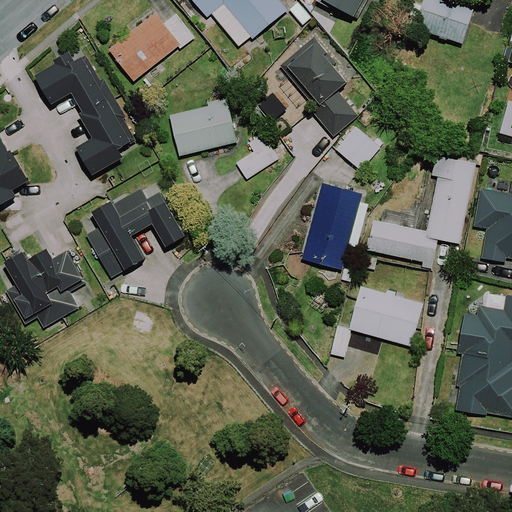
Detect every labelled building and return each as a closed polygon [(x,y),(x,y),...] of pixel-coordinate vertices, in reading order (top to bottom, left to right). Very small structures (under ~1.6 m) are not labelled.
[(189,0),(205,19),(210,15),(238,50),(285,13),(274,0),(189,0)] [(319,0),(319,2),(352,21),(363,0),(319,0)] [(474,9),(449,0),(422,0),(412,28),(460,47),(474,9)] [(192,39),(175,16),(162,25),(155,16),(108,51),(132,83),(192,39)] [(313,38),(282,67),(320,107),(310,116),(333,140),(357,117),(335,94),(351,78),(334,60),(313,38)] [(136,133),(102,71),(81,83),(94,107),(62,124),(82,161),(136,133)] [(511,140),(511,100),(511,104),(504,102),(495,136),(511,140)] [(168,119),(179,159),(233,144),(222,104),(168,119)] [(380,147),(354,127),(335,152),(360,172),(380,147)] [(113,149),(107,153),(96,160),(99,164),(80,175),(96,203),(106,197),(117,232),(96,238),(105,267),(149,254),(148,250),(175,242),(157,184),(152,185),(143,171),(148,168),(138,152),(134,155),(128,145),(126,142),(113,149)] [(278,160),(267,143),(234,165),(244,181),(278,160)] [(436,241),(457,245),(473,167),(478,168),(480,157),(458,153),(456,162),(434,158),(430,178),(435,179),(424,235),(371,224),(365,252),(431,265),(436,241)] [(507,196),(486,192),(478,191),(472,228),(485,230),(480,260),(503,263),(503,260),(511,261),(511,182),(509,182),(507,196)] [(358,196),(319,186),(300,261),(340,272),(346,247),(356,249),(367,206),(356,203),(358,196)] [(421,305),(360,288),(348,330),(409,348),(421,305)] [(460,353),(453,412),(511,418),(511,359),(511,360),(511,356),(511,303),(504,303),(503,310),(477,307),(476,317),(460,315),(456,353),(460,353)] [(351,333),(337,328),(327,355),(342,360),(351,333)]
